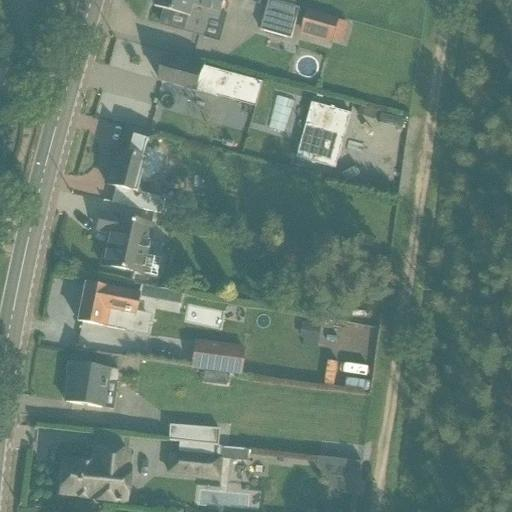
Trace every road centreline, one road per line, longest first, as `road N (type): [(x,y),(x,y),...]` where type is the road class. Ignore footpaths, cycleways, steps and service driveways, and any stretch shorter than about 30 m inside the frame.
road 1 (track): [(451,0),(376,511)]
road 2 (primary): [(0,378),(32,215),(90,0)]
